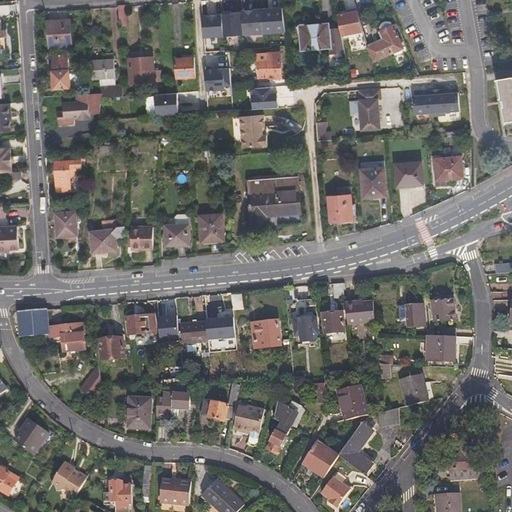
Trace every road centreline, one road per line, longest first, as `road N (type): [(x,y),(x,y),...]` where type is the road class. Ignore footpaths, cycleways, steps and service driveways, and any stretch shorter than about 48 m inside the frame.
road 1 (residential): [(306,511),(275,483),(226,459),(129,449),(67,421),(18,361),(2,292)]
road 2 (residential): [(42,291),(23,2)]
road 3 (secondary): [(42,291),(311,266)]
road 4 (unknown): [(311,266),(308,97),(405,85)]
road 5 (secondary): [(311,266),(424,232),(503,193)]
road 6 (residential): [(465,0),(480,132),(511,147)]
road 7 (tertiary): [(311,266),(378,268),(471,237)]
road 8 (residential): [(474,383),(483,316),(471,237)]
